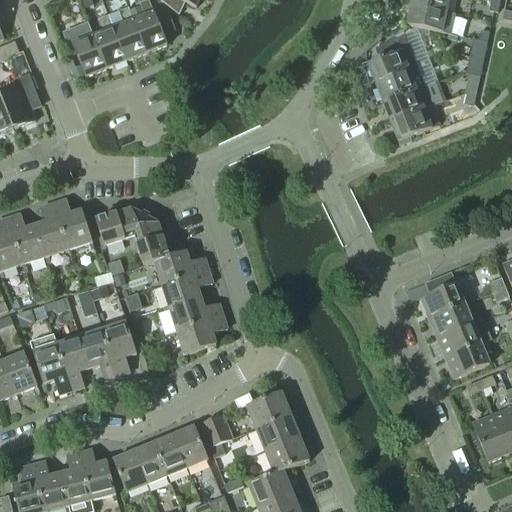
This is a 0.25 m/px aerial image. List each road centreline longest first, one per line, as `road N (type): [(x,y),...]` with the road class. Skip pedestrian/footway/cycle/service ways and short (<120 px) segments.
road 1 (residential): [(0,444),(53,427),(126,434),(228,383),(259,358)]
road 2 (tertiary): [(470,511),(372,291)]
road 3 (residential): [(259,358),(196,168)]
road 4 (residential): [(345,511),(293,376),(259,358)]
road 5 (tertiary): [(372,291),(295,126)]
road 6 (residential): [(511,232),(372,291)]
road 7 (residential): [(295,126),(356,0)]
